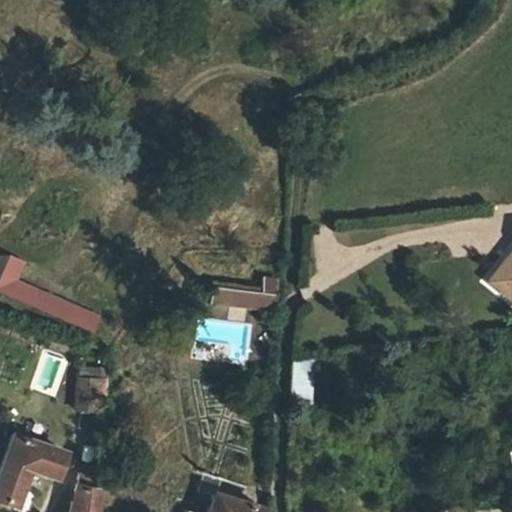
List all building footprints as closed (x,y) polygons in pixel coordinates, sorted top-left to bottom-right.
[(511,249),(488,280),(511,298),(511,296),(511,249)] [(0,292),(34,307),(41,290),(17,279),(24,262),(7,256),(0,275),(0,292)] [(260,277),(259,288),(258,307),(273,309),(277,279),(260,277)] [(258,307),(259,288),(212,283),(210,302),(258,307)] [(64,320),(71,302),(41,290),(34,307),(64,320)] [(71,302),(64,320),(92,332),(99,314),(71,302)] [(310,399),(311,358),(290,360),(288,401),(310,399)] [(102,411),(106,367),(79,364),(76,408),(102,411)] [(62,451),(11,433),(0,464),(0,497),(15,502),(28,466),(55,473),(62,451)] [(77,472),(76,484),(96,487),(97,473),(77,472)] [(94,511),(96,487),(76,484),(70,511),(94,511)] [(257,511),(259,506),(211,491),(204,511),(188,511),(185,511),(257,511)]
